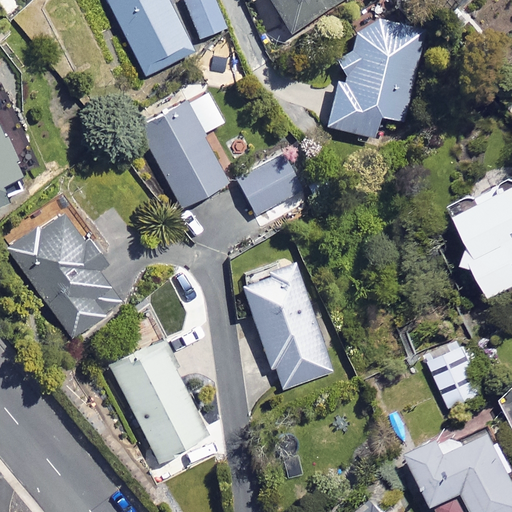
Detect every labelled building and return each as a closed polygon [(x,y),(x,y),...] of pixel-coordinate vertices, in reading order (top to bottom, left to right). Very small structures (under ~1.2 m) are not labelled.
[(194,48),(169,0),(106,0),(143,73),(194,48)] [(224,25),(213,0),(183,0),(199,36),(224,25)] [(333,0),(268,0),(286,29),(333,0)] [(406,121),(419,27),(352,18),(347,50),(339,49),(335,82),(326,81),(320,127),(373,134),(376,117),(406,121)] [(222,119),(205,87),(136,124),(180,205),(225,180),(199,131),(222,119)] [(0,195),(24,184),(0,132),(0,195)] [(304,187),(287,153),(236,178),(253,212),(304,187)] [(478,262),(491,291),(511,281),(511,180),(456,205),(470,236),(463,258),(478,262)] [(120,295),(54,206),(2,244),(68,333),(120,295)] [(333,370),(293,257),(261,268),(241,288),(278,390),(333,370)] [(487,393),(460,333),(425,348),(452,409),(487,393)] [(208,431),(159,334),(106,360),(155,458),(208,431)] [(509,511),(511,511),(511,474),(491,427),(446,446),(439,432),(409,445),(438,511),(509,511)] [(387,511),(365,482),(323,511),(387,511)]
